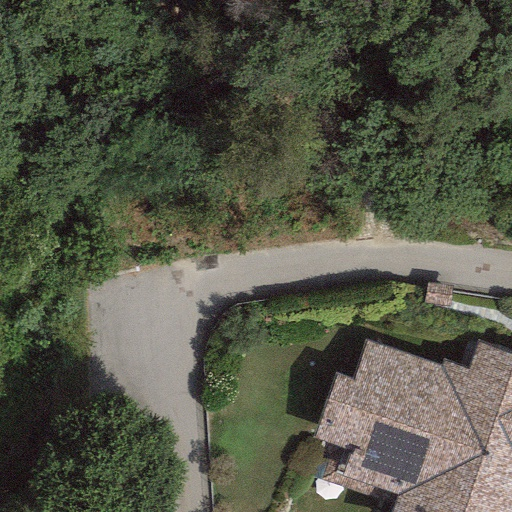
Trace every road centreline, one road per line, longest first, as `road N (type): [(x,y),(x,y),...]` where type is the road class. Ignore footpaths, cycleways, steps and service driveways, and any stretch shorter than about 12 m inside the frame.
road 1 (residential): [(511,280),(383,261),(230,285),(204,300),(176,349),(187,511)]
road 2 (track): [(383,261),(337,134),(311,105),(154,0)]
